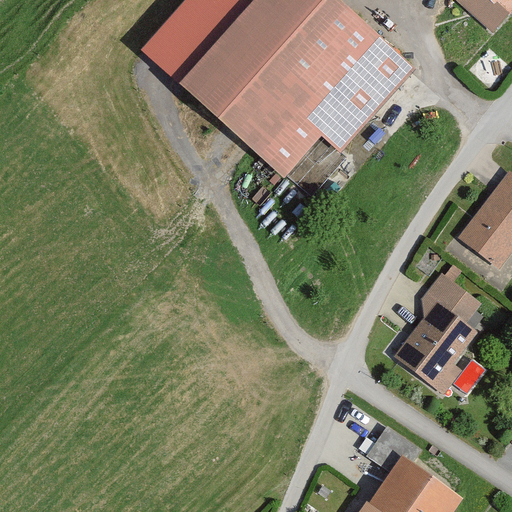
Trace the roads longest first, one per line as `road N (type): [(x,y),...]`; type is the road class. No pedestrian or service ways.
road 1 (residential): [(500,114),(404,250),(347,370)]
road 2 (residential): [(347,370),(511,483)]
road 3 (residential): [(347,370),(294,511)]
